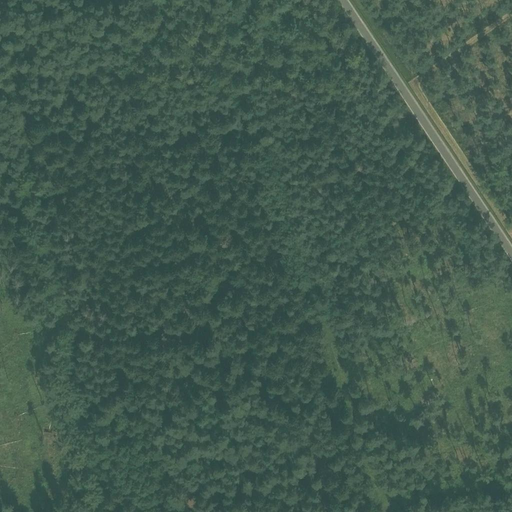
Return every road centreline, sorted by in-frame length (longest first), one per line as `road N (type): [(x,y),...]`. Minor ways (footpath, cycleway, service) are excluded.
road 1 (track): [(390,511),(250,97)]
road 2 (unclassified): [(340,0),(511,258)]
